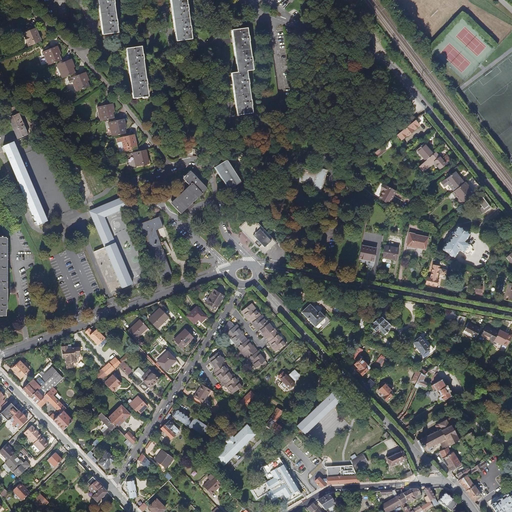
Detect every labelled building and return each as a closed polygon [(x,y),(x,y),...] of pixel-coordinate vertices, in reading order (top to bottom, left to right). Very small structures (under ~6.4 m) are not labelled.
[(97,0),(102,35),(118,32),(117,25),(118,25),(117,19),(116,19),(114,4),(115,4),(114,0),(97,0)] [(187,5),(186,0),(169,0),(176,41),(192,39),(191,31),(190,25),(188,10),(187,4),(187,5)] [(69,22),(70,29),(79,27),(78,20),(69,22)] [(273,114),(280,113),(268,26),(261,27),(273,114)] [(35,28),(23,32),(29,46),(41,41),(35,28)] [(231,73),(237,115),(252,113),(251,105),(252,105),(251,99),(250,99),(248,84),(249,84),(248,78),(247,71),(252,70),(251,62),(252,62),(251,57),(249,41),(249,36),(248,36),(247,28),(231,30),(237,72),(231,73)] [(57,46),(43,52),(45,57),(48,65),(61,60),(59,55),(61,54),(57,46)] [(142,54),(141,46),(126,49),(133,98),(148,96),(147,85),(147,84),(147,79),(146,79),(143,60),(144,60),(143,54),(142,54)] [(71,59),(57,65),(58,68),(62,79),(75,74),(73,69),(75,68),(71,59)] [(85,72),(68,79),(70,83),(73,81),(77,91),(89,87),(87,81),(89,80),(85,72)] [(113,113),(114,112),(112,103),(97,107),(98,110),(99,111),(101,121),(114,118),(113,113)] [(15,115),(12,108),(8,109),(11,116),(8,118),(17,139),(28,134),(19,113),(15,115)] [(113,136),(125,133),(124,128),(126,128),(124,119),(109,122),(109,126),(110,125),(113,136)] [(415,120),(397,134),(401,140),(407,135),(407,136),(414,130),(414,129),(419,125),(415,120)] [(137,148),(134,134),(117,138),(118,143),(122,142),(124,151),(137,148)] [(3,146),(24,196),(36,225),(47,221),(20,156),(13,142),(3,146)] [(388,142),(374,153),(378,157),(391,146),(388,142)] [(426,160),(433,154),(424,143),(416,150),(426,160)] [(149,164),(145,150),(133,153),(136,167),(149,164)] [(435,152),(433,154),(426,160),(419,167),(423,172),(434,162),(440,168),(450,159),(446,155),(442,159),(435,152)] [(214,167),(217,172),(219,175),(228,190),(241,182),(226,159),(214,167)] [(311,189),(321,192),(323,185),(321,184),(323,177),(325,178),(327,171),(318,168),(316,173),(305,170),(307,164),(297,162),(292,180),(301,183),(301,181),(313,185),(311,189)] [(203,185),(190,171),(182,178),(189,185),(172,202),(181,211),(201,192),(202,193),(207,188),(206,187),(203,185)] [(459,178),(454,172),(442,182),(445,186),(448,184),(454,191),(464,183),(460,178),(459,178)] [(465,182),(464,183),(454,191),(452,192),(461,203),(473,192),(465,182)] [(380,198),(389,203),(396,191),(384,185),(381,189),(384,191),(380,198)] [(483,207),(478,210),(482,215),(491,208),(481,196),(477,199),(479,200),(478,201),(483,207)] [(123,197),(94,209),(97,215),(92,217),(104,247),(94,252),(111,292),(132,283),(104,217),(127,207),(123,197)] [(89,211),(92,217),(97,215),(94,209),(89,211)] [(159,216),(140,223),(144,234),(160,278),(171,274),(155,230),(163,227),(159,216)] [(250,218),(240,227),(262,251),(265,249),(267,251),(275,243),(258,224),(257,225),(250,218)] [(278,234),(285,227),(277,218),(270,225),(278,234)] [(442,249),(454,256),(459,249),(463,252),(469,244),(464,241),(469,233),(458,226),(451,235),(450,235),(448,238),(449,239),(442,249)] [(407,246),(425,249),(428,237),(409,233),(407,246)] [(383,258),(397,260),(399,248),(385,245),(383,258)] [(361,246),(359,258),(373,261),(376,249),(361,246)] [(427,276),(426,283),(436,285),(438,278),(437,278),(438,273),(445,275),(446,269),(439,268),(439,266),(433,265),(430,277),(427,276)] [(205,303),(214,310),(224,295),(214,289),(205,303)] [(266,336),(268,338),(270,341),(269,342),(276,351),(285,344),(269,323),(268,324),(261,315),(260,316),(251,304),(242,311),(246,317),(251,323),(252,322),(257,330),(259,331),(260,330),(265,336),(266,336)] [(323,323),(324,322),(325,321),(325,319),(324,318),(325,317),(319,312),(318,313),(310,304),(301,312),(315,326),(319,322),(321,323),(322,323),(323,323)] [(201,322),(206,317),(196,306),(186,316),(194,324),(198,320),(201,322)] [(157,328),(168,317),(159,308),(148,319),(157,328)] [(461,326),(466,317),(457,315),(456,323),(461,326)] [(387,330),(391,326),(381,317),(378,320),(377,319),(373,323),(374,324),(371,326),(376,331),(379,329),(384,334),(388,330),(387,330)] [(120,327),(112,319),(108,321),(115,328),(116,327),(117,329),(120,327)] [(135,339),(147,327),(140,320),(128,331),(135,339)] [(228,321),(223,329),(228,332),(227,332),(246,356),(256,367),(265,360),(261,356),(258,351),(257,352),(252,346),(247,340),(246,341),(242,335),(243,335),(236,325),(235,326),(228,321)] [(475,338),(480,329),(468,322),(463,332),(475,338)] [(493,341),(494,340),(498,332),(485,326),(481,335),(493,341)] [(93,332),(89,328),(85,332),(98,345),(105,338),(96,329),(93,332)] [(182,348),(193,337),(184,329),(174,339),(176,341),(177,343),(179,345),(182,348)] [(499,330),(498,332),(494,340),(502,345),(503,343),(507,345),(511,336),(499,330)] [(360,341),(362,337),(364,334),(358,331),(354,338),(360,341)] [(415,334),(412,340),(413,342),(412,342),(417,348),(415,349),(419,355),(421,353),(422,355),(429,350),(420,337),(418,338),(415,334)] [(77,352),(80,352),(79,347),(71,348),(67,349),(67,346),(61,347),(62,358),(65,358),(67,368),(73,368),(72,363),(76,362),(78,361),(77,357),(77,352)] [(357,347),(352,357),(355,358),(357,353),(359,354),(362,349),(357,347)] [(165,370),(176,360),(167,352),(157,361),(165,370)] [(215,368),(215,369),(217,371),(216,372),(223,382),(225,380),(227,382),(226,383),(234,393),(242,386),(233,374),(232,375),(222,363),(225,361),(218,352),(210,359),(212,361),(211,362),(215,368)] [(106,365),(109,369),(116,363),(119,360),(115,357),(106,365)] [(133,371),(121,358),(119,360),(116,363),(119,365),(128,375),(133,371)] [(354,364),(358,368),(359,370),(358,371),(362,375),(369,368),(369,367),(360,358),(354,364)] [(20,378),(28,370),(20,361),(12,368),(17,374),(16,374),(20,378)] [(109,369),(108,370),(110,373),(119,365),(116,363),(109,369)] [(435,366),(428,372),(433,374),(438,367),(435,366)] [(38,373),(31,380),(27,385),(22,389),(36,404),(44,397),(49,391),(62,377),(59,374),(61,373),(59,372),(58,373),(52,367),(40,378),(40,377),(41,376),(38,373)] [(138,385),(144,392),(158,379),(149,370),(145,374),(138,367),(134,372),(142,381),(138,385)] [(106,372),(102,368),(96,374),(99,378),(106,372)] [(101,380),(101,379),(110,373),(108,370),(106,372),(99,378),(101,380)] [(416,383),(420,373),(419,372),(417,370),(411,381),(416,383)] [(297,376),(298,375),(294,371),(293,372),(292,372),(289,375),(288,374),(286,376),(283,372),(278,376),(283,381),(280,384),(284,389),(287,387),(289,389),(295,384),(292,382),(297,377),(297,376)] [(425,388),(427,383),(424,381),(424,380),(426,376),(424,375),(423,375),(420,373),(416,383),(414,387),(417,388),(419,385),(425,388)] [(104,383),(111,390),(116,385),(117,386),(121,383),(113,375),(106,381),(104,378),(102,380),(104,383)] [(441,402),(450,396),(451,396),(448,391),(449,388),(447,384),(444,384),(441,379),(431,385),(433,389),(435,388),(440,397),(438,398),(441,402)] [(313,386),(310,382),(305,386),(309,390),(313,386)] [(210,390),(202,384),(197,391),(198,392),(194,398),(202,403),(210,390)] [(379,390),(382,393),(384,395),(383,397),(386,400),(391,395),(388,392),(391,390),(385,384),(379,390)] [(49,391),(44,397),(48,401),(49,402),(60,413),(63,411),(66,408),(53,396),(57,392),(53,388),(49,391)] [(304,434),(307,431),(303,427),(327,404),(331,409),(334,406),(336,408),(340,404),(338,402),(342,398),(334,390),(296,426),(304,434)] [(249,405),(256,397),(251,392),(239,403),(246,410),(250,406),(249,405)] [(140,413),(147,406),(138,396),(129,404),(136,411),(137,410),(140,413)] [(36,404),(41,408),(48,401),(44,397),(36,404)] [(1,407),(4,410),(11,403),(8,400),(1,407)] [(11,403),(4,410),(0,413),(8,420),(9,419),(18,427),(27,419),(23,416),(24,415),(22,413),(21,413),(11,403)] [(307,431),(331,409),(327,404),(303,427),(307,431)] [(116,427),(116,428),(130,414),(121,405),(107,418),(116,427)] [(189,418),(177,409),(173,416),(185,424),(184,425),(191,429),(192,428),(201,434),(206,426),(199,421),(198,423),(195,420),(193,423),(188,419),(189,418)] [(56,417),(53,420),(62,430),(72,420),(63,411),(60,413),(56,417)] [(105,437),(116,427),(107,418),(102,413),(98,416),(105,424),(103,426),(104,427),(101,430),(103,433),(102,435),(105,437)] [(265,426),(277,434),(281,428),(275,424),(278,418),(273,414),(265,426)] [(222,420),(223,421),(227,423),(232,419),(228,415),(226,417),(225,417),(222,420)] [(18,427),(20,430),(29,421),(27,419),(18,427)] [(442,449),(459,439),(450,419),(435,425),(436,427),(429,431),(430,434),(417,441),(422,451),(440,442),(442,449)] [(171,439),(179,430),(170,420),(165,425),(165,424),(161,428),(171,439)] [(216,434),(227,423),(223,421),(212,430),(216,434)] [(222,465),(255,433),(246,424),(233,437),(230,434),(224,440),(226,443),(213,456),(222,465)] [(41,436),(31,426),(24,433),(33,443),(41,436)] [(124,436),(127,439),(133,444),(136,439),(128,432),(127,433),(124,436)] [(41,436),(33,443),(34,444),(32,447),(36,452),(39,449),(41,451),(48,444),(41,436)] [(392,440),(393,439),(391,437),(385,440),(357,457),(352,459),(350,461),(352,465),(354,470),(393,447),(395,445),(392,440)] [(130,448),(133,444),(127,439),(124,441),(130,448)] [(7,443),(0,449),(0,451),(8,460),(14,454),(15,453),(11,449),(12,449),(7,443)] [(165,468),(173,458),(163,450),(159,447),(155,453),(156,454),(153,458),(165,468)] [(443,450),(439,451),(443,459),(447,465),(450,471),(461,465),(453,452),(451,453),(448,447),(443,450)] [(405,457),(402,451),(386,458),(390,466),(406,459),(405,457)] [(89,452),(87,455),(94,463),(97,460),(89,452)] [(99,462),(107,468),(114,457),(106,452),(99,462)] [(52,469),(62,460),(55,453),(45,463),(52,469)] [(8,460),(5,463),(12,471),(12,470),(18,477),(25,470),(26,469),(30,466),(26,461),(24,463),(21,459),(17,462),(14,460),(17,457),(14,454),(8,460)] [(287,502),(300,495),(277,458),(261,467),(269,480),(251,491),(256,499),(266,492),(271,501),(282,494),(287,502)] [(484,461),(473,468),(469,471),(473,475),(478,472),(478,473),(484,469),(483,468),(487,466),(484,461)] [(347,483),(359,482),(357,477),(354,470),(352,465),(340,466),(327,467),(327,479),(321,479),(319,477),(315,481),(321,487),(326,484),(347,483)] [(459,478),(469,471),(473,468),(471,466),(456,474),(459,478)] [(163,475),(168,480),(172,476),(167,472),(163,475)] [(217,487),(218,488),(222,484),(212,474),(208,478),(210,480),(204,486),(211,494),(217,487)] [(470,496),(474,502),(481,496),(467,475),(458,481),(461,485),(462,486),(466,491),(470,496)] [(97,501),(107,492),(93,477),(89,481),(87,482),(91,485),(89,487),(95,494),(93,497),(97,501)] [(129,498),(136,497),(134,480),(133,481),(132,479),(130,479),(130,480),(128,480),(128,481),(126,482),(129,498)] [(22,500),(30,493),(20,483),(13,491),(22,500)] [(420,494),(418,489),(409,490),(403,494),(407,502),(406,502),(407,505),(412,503),(413,503),(415,500),(414,497),(420,494)] [(427,496),(431,501),(429,502),(432,507),(438,503),(436,500),(429,489),(424,489),(427,496)] [(388,511),(401,505),(402,505),(397,496),(394,490),(380,491),(381,495),(393,495),(395,498),(382,505),(385,511),(388,511)] [(511,511),(511,495),(510,492),(491,505),(495,511),(511,511)] [(402,505),(404,503),(406,502),(407,502),(403,494),(403,493),(397,496),(402,505)] [(41,510),(49,502),(41,494),(33,503),(41,510)] [(451,511),(456,505),(451,501),(452,500),(445,494),(438,502),(445,508),(446,507),(451,511)] [(325,510),(328,509),(334,505),(329,495),(319,501),(318,501),(325,510)] [(154,511),(161,511),(165,508),(157,500),(149,507),(154,511)] [(432,507),(429,502),(427,503),(420,508),(420,507),(412,511),(408,505),(406,507),(404,503),(402,505),(401,505),(404,511),(425,511),(432,508),(432,507)] [(144,503),(138,508),(142,511),(147,507),(147,505),(144,503)] [(320,511),(316,507),(313,503),(308,508),(307,508),(305,509),(307,511),(309,510),(310,511),(320,511)]
